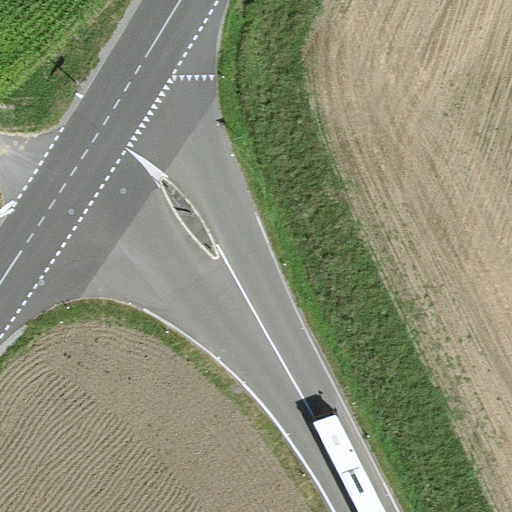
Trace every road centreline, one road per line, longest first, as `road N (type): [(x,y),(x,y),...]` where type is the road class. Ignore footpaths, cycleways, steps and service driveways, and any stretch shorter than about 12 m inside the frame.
road 1 (tertiary): [(365,511),(217,245),(114,111)]
road 2 (tertiary): [(0,283),(114,111)]
road 3 (tertiary): [(114,111),(180,0)]
